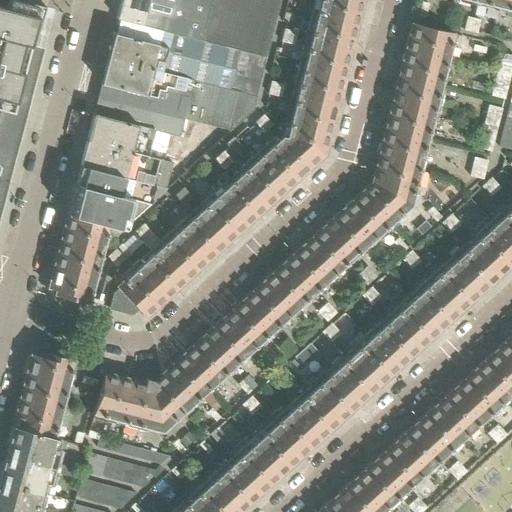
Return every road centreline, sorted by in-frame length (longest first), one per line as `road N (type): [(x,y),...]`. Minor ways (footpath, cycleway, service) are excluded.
road 1 (residential): [(389,0),(346,166),(148,345),(9,310)]
road 2 (residential): [(9,310),(87,0)]
road 3 (residential): [(281,511),(511,300)]
